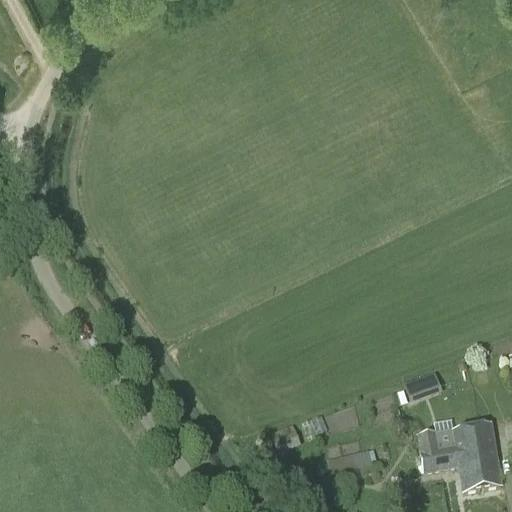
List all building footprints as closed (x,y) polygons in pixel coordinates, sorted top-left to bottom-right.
[(410,401),(439,393),(435,377),(406,386),(410,401)] [(402,395),(393,398),(397,409),(406,407),(402,395)] [(276,459),(299,450),(291,430),(273,436),(277,448),(273,449),(276,459)] [(501,493),(490,430),(452,436),(455,452),(438,455),(435,438),(416,442),(422,476),(457,470),(463,499),(501,493)] [(331,488),(372,478),(371,473),(376,472),(372,453),(325,465),(331,488)]
